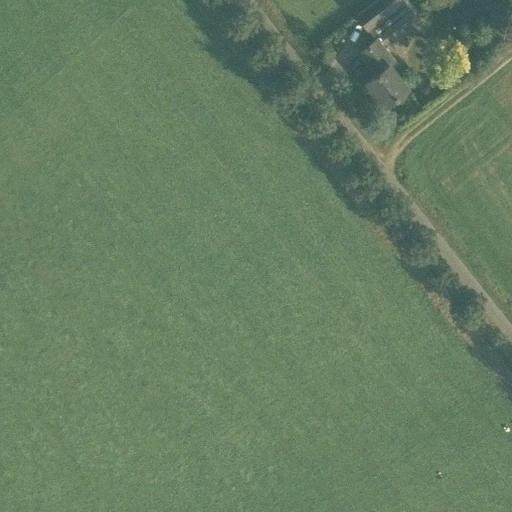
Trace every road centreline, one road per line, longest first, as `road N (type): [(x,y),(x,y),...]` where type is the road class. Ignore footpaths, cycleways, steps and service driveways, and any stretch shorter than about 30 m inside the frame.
road 1 (unclassified): [(511,335),(252,0)]
road 2 (track): [(370,154),(511,37)]
